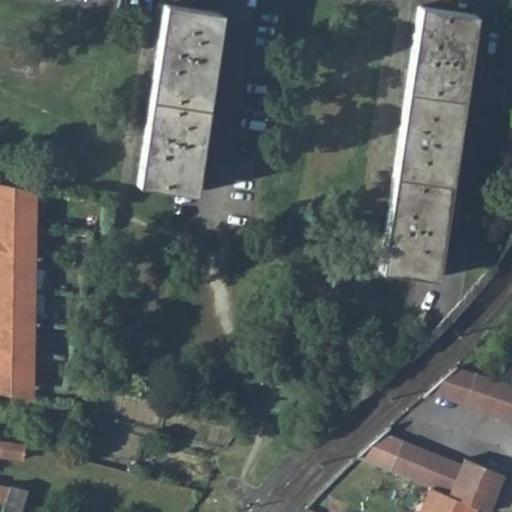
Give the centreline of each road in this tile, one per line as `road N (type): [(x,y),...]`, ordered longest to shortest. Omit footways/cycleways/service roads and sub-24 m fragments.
road 1 (residential): [(493,0),(448,283)]
road 2 (residential): [(206,210),(251,0)]
